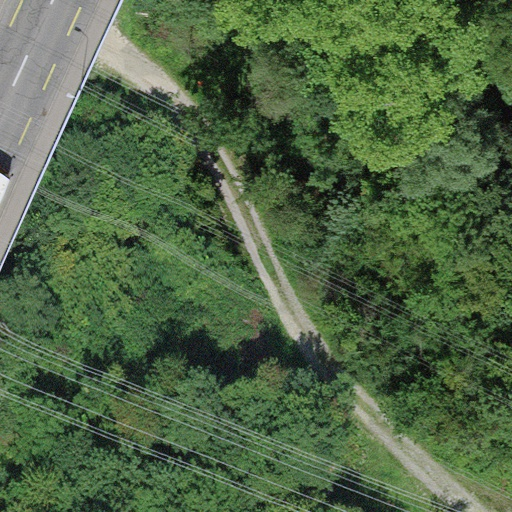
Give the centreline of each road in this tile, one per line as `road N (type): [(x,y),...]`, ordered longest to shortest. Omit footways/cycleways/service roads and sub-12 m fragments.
road 1 (track): [(48,0),(160,89),(233,168),(344,392),(465,511)]
road 2 (tertiary): [(0,128),(58,0)]
